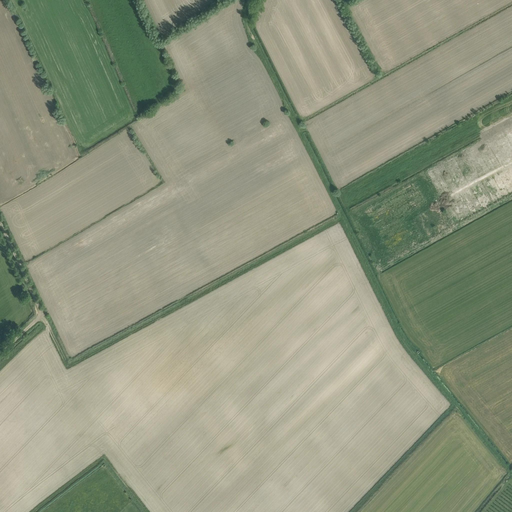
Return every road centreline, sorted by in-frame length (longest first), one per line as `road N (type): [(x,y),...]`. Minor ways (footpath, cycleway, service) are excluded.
road 1 (track): [(399,332),(249,24),(261,0)]
road 2 (track): [(0,230),(38,314),(0,351)]
